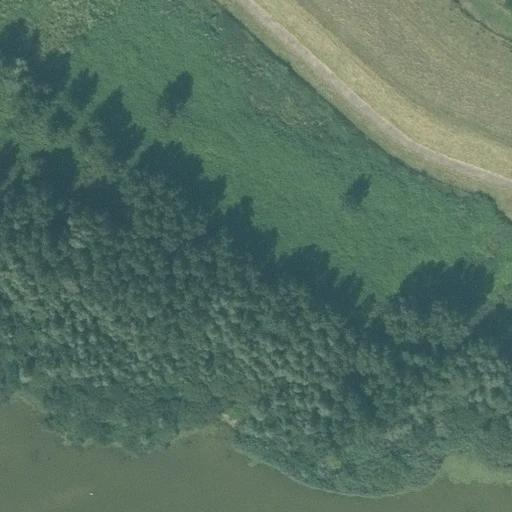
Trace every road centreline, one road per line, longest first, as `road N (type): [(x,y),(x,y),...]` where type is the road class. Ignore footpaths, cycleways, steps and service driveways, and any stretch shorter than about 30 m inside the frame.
road 1 (track): [(223,0),(391,150),(511,198)]
road 2 (track): [(511,144),(416,101),(299,0)]
road 3 (track): [(511,84),(451,53),(391,0)]
